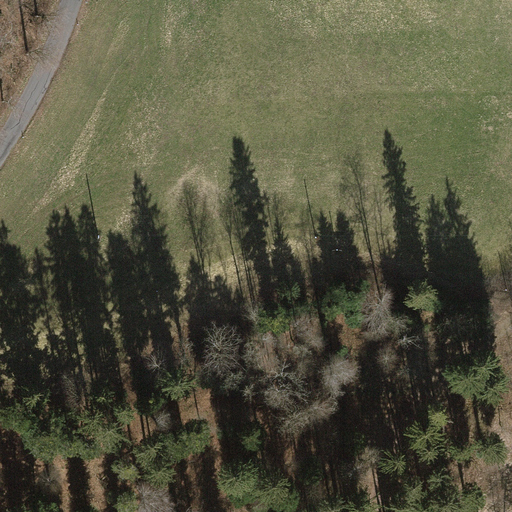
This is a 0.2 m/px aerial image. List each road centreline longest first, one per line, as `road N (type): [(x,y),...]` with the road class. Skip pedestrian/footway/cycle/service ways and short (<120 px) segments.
road 1 (track): [(364,511),(387,441),(424,387),(511,323)]
road 2 (tertiary): [(78,0),(50,70),(0,156)]
